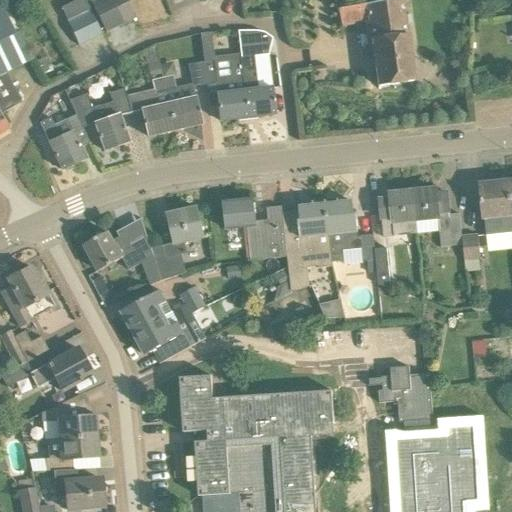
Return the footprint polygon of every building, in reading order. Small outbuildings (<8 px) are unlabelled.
[(136,18),(127,0),(94,0),(91,2),(106,33),(136,18)] [(372,46),(407,41),(401,0),(398,0),(338,11),(340,26),(368,21),(372,46)] [(0,74),(32,58),(17,32),(15,33),(2,8),(0,8),(0,74)] [(90,11),(66,22),(78,46),(101,35),(90,11)] [(244,91),(247,118),(274,115),(272,103),(273,103),(273,100),(272,100),(271,88),(257,89),(253,57),(268,55),(268,54),(271,39),(263,33),(255,31),(237,31),(240,55),(244,91)] [(407,41),(372,46),(377,87),(394,84),(413,82),(407,41)] [(219,121),(247,118),(244,91),(240,55),(228,56),(228,58),(214,60),(213,53),(202,54),(203,63),(205,85),(215,84),(217,106),(218,109),(219,121)] [(44,74),(49,71),(42,58),(37,61),(44,74)] [(161,74),(159,63),(158,61),(146,64),(147,66),(149,77),(161,74)] [(191,84),(191,85),(192,88),(198,87),(205,85),(203,63),(187,66),(191,84)] [(197,110),(192,88),(191,85),(175,89),(172,76),(162,79),(174,131),(200,125),(198,113),(197,110)] [(174,131),(162,79),(154,80),(151,81),(153,90),(125,97),(130,113),(141,110),(143,122),(144,125),(147,137),(174,131)] [(103,152),(127,143),(123,131),(123,130),(122,128),(118,116),(130,113),(125,97),(123,90),(109,94),(112,102),(91,109),(86,95),(68,101),(75,116),(81,129),(93,124),(98,136),(97,137),(98,139),(99,139),(103,152)] [(0,134),(9,129),(0,114),(0,134)] [(55,158),(60,170),(83,159),(79,149),(89,144),(81,129),(75,116),(53,126),(50,118),(39,123),(43,133),(48,142),(53,155),(54,158),(55,158)] [(511,235),(511,222),(511,218),(508,182),(479,185),(485,238),(511,235)] [(436,190),(413,192),(416,223),(438,221),(441,248),(462,246),(459,214),(449,215),(447,191),(436,192),(436,190)] [(389,195),(390,200),(379,201),(383,238),(417,234),(416,223),(413,192),(389,195)] [(251,262),(287,258),(285,236),(282,207),(267,209),(268,220),(255,222),(253,200),(223,203),(226,232),(248,229),(251,262)] [(338,200),(325,202),(331,263),(344,262),(343,251),(361,249),(363,262),(368,262),(376,261),(375,250),(373,236),(358,237),(356,216),(353,216),(352,203),(339,204),(338,200)] [(298,222),(300,235),(285,236),(287,258),(291,293),(309,287),(307,268),(309,267),(308,255),(316,255),(317,269),(332,267),(331,263),(325,202),(313,203),(313,207),(299,209),(301,222),(298,222)] [(185,244),(204,240),(196,209),(167,216),(174,243),(151,249),(161,282),(186,274),(182,255),(187,254),(185,244)] [(84,245),(98,271),(138,250),(143,259),(151,285),(161,282),(151,249),(146,234),(130,242),(126,233),(112,240),(107,232),(84,245)] [(462,236),(464,262),(465,262),(466,273),(481,271),(479,261),(480,261),(478,235),(462,236)] [(377,273),(377,285),(390,289),(387,249),(375,250),(376,261),(377,273)] [(369,273),(377,273),(376,261),(368,262),(369,273)] [(229,280),(241,278),(239,266),(227,268),(229,280)] [(38,285),(29,267),(4,281),(9,289),(0,294),(0,298),(17,330),(32,322),(25,309),(48,296),(41,283),(38,285)] [(280,285),(289,280),(286,272),(277,276),(280,285)] [(93,281),(101,295),(109,292),(101,277),(93,281)] [(179,296),(184,306),(200,297),(195,288),(179,296)] [(167,302),(160,291),(121,312),(133,334),(165,316),(160,306),(167,302)] [(133,334),(144,356),(152,352),(160,365),(191,348),(180,327),(195,319),(192,314),(206,307),(200,297),(184,306),(165,316),(133,334)] [(345,318),(340,298),(319,302),(324,319),(345,318)] [(0,334),(0,337),(16,368),(26,363),(19,349),(12,337),(9,330),(0,334)] [(23,332),(12,337),(19,349),(30,343),(23,332)] [(40,337),(30,343),(19,349),(26,363),(48,351),(40,337)] [(77,349),(31,373),(26,363),(16,368),(1,376),(7,388),(30,377),(36,388),(53,379),(60,394),(83,382),(81,377),(90,373),(77,349)] [(404,423),(405,432),(438,429),(438,419),(433,419),(429,374),(410,376),(409,367),(390,369),(391,377),(382,378),(382,379),(369,380),(370,385),(368,386),(368,387),(382,386),(383,391),(379,391),(379,404),(398,402),(400,423),(404,423)] [(322,511),(317,433),(341,431),(337,386),(213,395),(212,375),(178,378),(179,393),(184,393),(186,417),(181,418),(182,433),(197,432),(198,442),(194,442),(195,457),(200,457),(202,482),(197,482),(198,497),(205,496),(206,511),(322,511)] [(57,441),(96,438),(94,415),(89,416),(88,409),(86,409),(80,396),(40,414),(41,423),(55,422),(57,441)] [(402,432),(408,511),(475,511),(469,427),(438,429),(405,432),(402,432)] [(73,470),(72,460),(98,458),(96,438),(57,441),(49,442),(50,457),(46,458),(47,473),(53,472),(73,470)] [(75,511),(103,509),(100,479),(77,481),(76,470),(73,470),(53,472),(56,499),(63,498),(64,511),(75,511)] [(39,511),(34,480),(18,482),(23,511),(39,511)]
